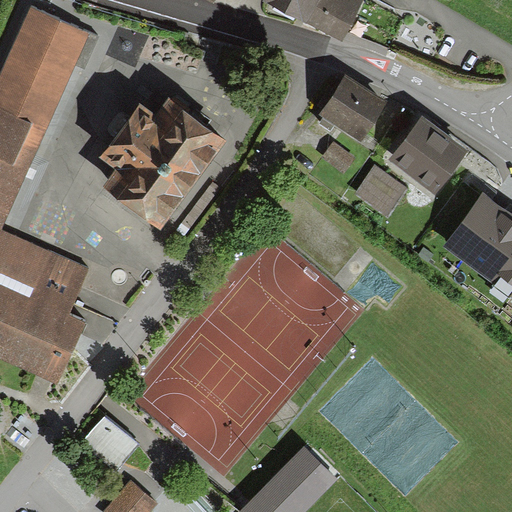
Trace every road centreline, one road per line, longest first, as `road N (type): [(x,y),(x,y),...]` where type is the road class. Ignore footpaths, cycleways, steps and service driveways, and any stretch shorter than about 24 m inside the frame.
road 1 (residential): [(0,499),(281,132),(323,45)]
road 2 (tertiary): [(480,123),(410,77),(323,45)]
road 3 (tertiary): [(323,45),(153,0)]
